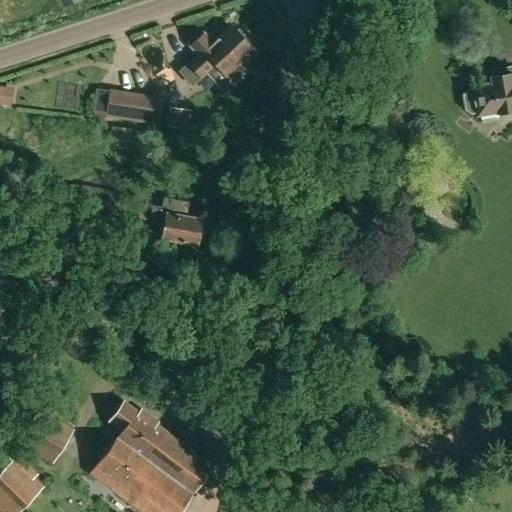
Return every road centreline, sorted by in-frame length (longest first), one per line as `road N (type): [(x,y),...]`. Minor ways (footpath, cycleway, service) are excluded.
road 1 (unclassified): [(355,511),(275,394),(256,326),(256,237),(308,0)]
road 2 (unclassified): [(0,58),(183,0)]
